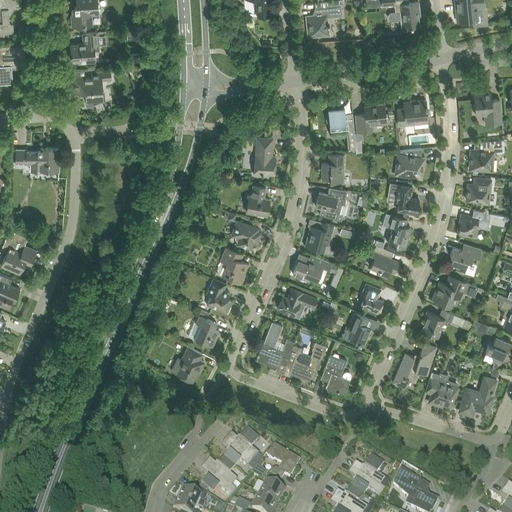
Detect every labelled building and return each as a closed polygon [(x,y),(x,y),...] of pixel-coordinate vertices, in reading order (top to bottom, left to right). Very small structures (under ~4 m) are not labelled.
[(20,0),(0,0),(0,34),(4,35),(5,32),(13,32),(13,24),(9,23),(9,16),(14,8),(21,8),(20,0)] [(72,14),(70,14),(71,27),(82,26),(82,25),(84,25),(84,26),(86,25),(91,24),(90,14),(100,13),(99,4),(98,5),(97,0),(75,0),(76,5),(77,5),(77,6),(75,6),(75,8),(72,9),(72,14)] [(256,0),(257,17),(270,17),(269,0),(256,0)] [(380,0),(381,5),(395,3),(396,12),(391,12),(389,13),(388,15),(389,18),(390,19),(392,20),(401,19),(402,27),(419,25),(418,9),(419,9),(419,2),(409,3),(408,0),(380,0)] [(478,9),(478,7),(484,6),(482,0),(454,0),(456,9),(458,9),(459,20),(457,21),(479,19),(478,9)] [(317,14),(306,15),(308,33),(308,36),(311,36),(320,35),(329,34),(329,31),(328,21),(327,17),(342,15),(341,5),(316,8),(317,14)] [(143,30),(133,31),(134,39),(143,38),(143,30)] [(71,50),(69,51),(70,56),(71,55),(71,60),(79,60),(79,63),(89,62),(96,62),(95,51),(100,51),(98,31),(93,31),(83,32),(84,43),(70,44),(71,50)] [(17,68),(25,68),(24,52),(11,53),(10,47),(0,48),(0,83),(13,83),(12,67),(16,66),(17,68)] [(112,78),(111,71),(91,72),(92,77),(85,78),(85,75),(73,76),(74,93),(81,92),(85,92),(86,96),(83,97),(85,100),(87,106),(94,104),(105,100),(105,98),(103,98),(102,79),(112,78)] [(491,99),(491,92),(474,93),(476,115),(485,114),(486,124),(496,123),(502,122),(499,99),(491,99)] [(404,108),(397,109),(398,125),(414,123),(415,127),(428,126),(428,122),(426,99),(410,101),(410,102),(404,103),(404,108)] [(382,103),(382,102),(378,103),(378,104),(364,105),(365,113),(355,114),(357,132),(372,130),(372,123),(387,122),(385,103),(382,103)] [(331,133),(346,131),(344,107),(328,109),(328,111),(328,112),(327,113),(327,114),(326,115),(326,116),(326,117),(326,118),(326,120),(326,121),(329,121),(331,133)] [(353,112),(346,113),(348,129),(354,129),(353,112)] [(272,156),(273,138),(257,137),(256,155),(255,155),(254,175),(259,175),(269,175),(269,173),(274,173),(275,156),(272,156)] [(470,152),(469,169),(492,170),(493,166),(493,151),(497,151),(497,153),(503,152),(505,150),(504,139),(474,142),(474,148),(471,148),(470,152)] [(16,149),(15,162),(31,163),(30,170),(41,170),(41,166),(48,166),(47,170),(58,171),(59,171),(59,156),(57,156),(57,148),(57,147),(46,147),(46,150),(43,150),(43,149),(41,149),(38,149),(38,151),(27,151),(27,149),(16,149)] [(421,156),(422,149),(422,148),(412,148),(400,150),(399,153),(398,152),(395,174),(422,178),(423,169),(424,169),(425,163),(424,163),(425,161),(422,161),(423,157),(421,156)] [(343,181),(344,154),(329,153),(328,163),(322,163),(321,178),(328,178),(328,181),(338,181),(343,181)] [(491,185),(491,178),(474,176),(474,183),(468,182),(466,199),(476,200),(476,202),(489,203),(490,192),(492,192),(492,186),(491,185)] [(376,188),(381,184),(377,178),(371,182),(376,188)] [(390,182),(388,191),(396,193),(394,201),(399,202),(398,210),(406,211),(416,213),(419,198),(411,197),(412,186),(402,184),(397,183),(390,182)] [(264,197),(266,187),(253,185),(251,195),(249,195),(246,212),(258,214),(258,212),(267,213),(270,198),(264,197)] [(319,192),(316,206),(321,207),(319,214),(329,217),(341,220),(343,214),(340,213),(342,204),(345,204),(346,201),(348,190),(342,189),(332,187),(331,195),(319,192)] [(20,222),(21,210),(13,210),(12,221),(20,222)] [(226,210),(223,217),(227,218),(234,221),(236,213),(230,211),(226,210)] [(461,218),(458,231),(468,233),(475,235),(477,226),(488,229),(489,222),(506,226),(508,216),(491,213),(476,210),(475,217),(472,216),(464,214),(463,218),(461,218)] [(386,212),(382,224),(388,226),(392,227),(388,243),(395,245),(405,248),(407,239),(411,228),(409,227),(405,226),(407,218),(397,216),(391,214),(386,212)] [(236,220),(232,235),(235,236),(235,237),(235,238),(235,239),(236,240),(237,241),(238,241),(237,244),(242,245),(251,249),(254,240),(257,242),(261,232),(257,231),(258,228),(249,224),(236,220)] [(332,231),(334,224),(331,224),(321,221),(320,227),(311,225),(305,246),(323,251),(326,243),(328,244),(331,231),(332,231)] [(25,245),(28,237),(15,231),(12,238),(6,238),(0,252),(6,254),(1,265),(13,270),(14,269),(21,272),(26,258),(32,261),(37,250),(25,245)] [(477,263),(482,248),(464,242),(463,244),(466,245),(464,250),(453,247),(450,255),(453,256),(451,264),(459,267),(459,270),(465,272),(468,260),(477,263)] [(376,244),(374,251),(371,257),(373,259),(370,266),(379,270),(377,273),(387,277),(390,270),(395,272),(399,261),(391,258),(380,253),(383,247),(376,244)] [(240,282),(240,280),(242,280),(244,275),(243,273),(248,263),(238,259),(241,252),(231,248),(226,246),(221,259),(227,261),(221,274),(240,282)] [(299,260),(293,274),(302,277),(308,279),(309,277),(317,280),(322,267),(330,270),(332,264),(332,263),(321,258),(310,254),(310,255),(311,255),(310,257),(308,263),(299,260)] [(511,271),(511,263),(506,261),(503,268),(511,271)] [(6,282),(9,275),(0,271),(0,304),(8,307),(11,300),(14,302),(20,288),(6,282)] [(478,286),(467,282),(450,275),(446,284),(439,281),(432,298),(450,306),(454,296),(460,299),(463,291),(474,296),(478,286)] [(227,311),(232,301),(228,299),(230,293),(223,290),(226,283),(217,279),(213,278),(207,293),(211,295),(207,304),(218,309),(218,308),(227,311)] [(378,312),(383,300),(377,297),(381,289),(366,283),(360,296),(364,298),(361,305),(378,312)] [(299,317),(305,303),(313,307),(317,298),(304,292),(301,291),(292,287),(289,295),(290,295),(289,298),(283,295),(277,308),(295,315),(299,317)] [(511,298),(508,297),(505,296),(498,293),(496,298),(501,300),(499,304),(500,308),(505,310),(502,317),(507,319),(504,325),(511,328),(511,298)] [(332,302),(329,308),(335,311),(337,304),(332,302)] [(437,336),(445,318),(427,311),(424,318),(426,319),(422,330),(431,334),(437,336)] [(462,326),(466,318),(451,312),(448,320),(462,326)] [(364,344),(371,328),(366,326),(369,319),(360,315),(355,313),(348,329),(352,330),(349,338),(355,341),(364,344)] [(194,322),(188,336),(195,339),(203,343),(212,347),(219,331),(214,329),(217,323),(213,321),(203,317),(199,315),(196,322),(194,322)] [(274,347),(282,325),(272,321),(264,342),(263,342),(259,352),(258,352),(257,355),(258,355),(256,359),(277,367),(281,357),(287,360),(285,364),(294,341),(287,338),(282,350),(274,347)] [(315,331),(301,326),(299,331),(312,336),(315,331)] [(508,349),(511,342),(495,335),(492,342),(489,341),(488,343),(489,344),(485,351),(494,355),(493,358),(500,362),(502,358),(504,359),(511,358),(511,359),(510,350),(508,349)] [(294,341),(285,364),(291,367),(289,372),(300,376),(313,381),(317,371),(316,371),(322,354),(323,354),(327,346),(315,341),(312,350),(313,350),(311,355),(301,351),(302,348),(293,344),(294,341)] [(430,365),(436,346),(433,345),(423,342),(418,358),(414,357),(414,356),(405,352),(393,382),(405,387),(409,378),(415,381),(419,372),(427,375),(430,365)] [(204,362),(199,359),(203,353),(194,349),(188,346),(181,360),(178,358),(172,370),(192,381),(196,373),(198,374),(204,362)] [(339,356),(339,354),(335,353),(333,354),(330,353),(324,369),(321,378),(328,381),(326,386),(328,390),(331,389),(344,394),(351,377),(351,376),(351,375),(351,374),(350,373),(349,372),(348,371),(347,371),(346,371),(345,372),(344,373),(343,374),(341,373),(347,359),(339,356)] [(465,357),(464,360),(467,365),(470,366),(473,359),(469,358),(465,357)] [(439,374),(431,371),(430,375),(428,381),(425,391),(432,393),(429,401),(438,404),(439,402),(451,405),(454,395),(456,396),(459,387),(447,383),(448,381),(447,380),(449,375),(440,372),(439,374)] [(462,401),(459,411),(472,415),(475,407),(480,409),(480,410),(487,412),(492,396),(491,395),(496,379),(486,376),(484,376),(479,390),(467,387),(462,401)] [(258,439),(247,429),(239,438),(237,438),(231,433),(226,439),(252,461),(258,455),(258,454),(251,448),(258,439)] [(247,468),(252,461),(226,439),(222,444),(228,449),(228,451),(223,458),(234,467),(239,461),(247,468)] [(300,460),(273,445),(268,452),(265,455),(272,461),(273,460),(281,465),(278,470),(275,469),(271,470),(269,474),(272,475),(280,481),(284,475),(289,478),(300,460)] [(258,455),(252,461),(257,465),(258,464),(261,461),(262,459),(258,455)] [(383,464),(370,456),(367,461),(365,461),(364,463),(365,465),(364,466),(361,467),(355,462),(351,468),(380,487),(385,490),(390,483),(380,476),(385,468),(382,466),(383,464)] [(234,467),(223,458),(217,464),(215,464),(209,459),(204,464),(235,490),(236,490),(231,486),(236,480),(229,474),(234,467)] [(235,490),(204,464),(200,470),(206,475),(206,477),(201,484),(202,484),(208,490),(212,493),(218,487),(230,497),(235,490)] [(263,481),(267,473),(260,469),(256,467),(250,474),(263,481)] [(351,468),(347,474),(354,478),(354,481),(350,488),(363,496),(367,489),(375,494),(380,497),(385,490),(380,487),(351,468)] [(400,470),(392,485),(407,498),(404,504),(410,507),(419,511),(431,511),(438,500),(415,489),(419,481),(400,470)] [(276,503),(283,489),(266,480),(259,494),(276,503)] [(196,506),(202,509),(205,503),(203,502),(208,494),(206,493),(199,488),(193,484),(195,486),(192,492),(182,487),(180,492),(181,493),(179,498),(196,506)] [(202,484),(199,488),(206,493),(208,490),(202,484)] [(363,496),(350,488),(346,494),(343,495),(337,491),(333,497),(357,511),(363,511),(365,510),(367,508),(359,503),(363,496)] [(511,511),(511,493),(504,488),(500,494),(506,498),(507,501),(502,508),(508,511),(511,511)] [(257,511),(271,511),(276,503),(259,494),(251,509),(257,511)] [(357,511),(333,497),(329,502),(336,507),(336,509),(334,511),(357,511)] [(175,503),(173,508),(181,511),(192,511),(196,506),(179,498),(176,503),(175,503)] [(242,511),(246,511),(250,505),(238,499),(233,507),(242,511)]
